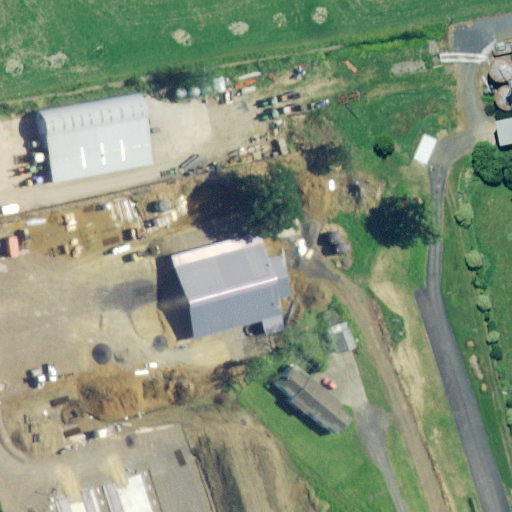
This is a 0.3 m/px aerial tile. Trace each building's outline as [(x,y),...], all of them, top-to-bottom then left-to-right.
[(504,82),(506,82),(507,82),(510,81),(511,80),(511,79),(511,59),(510,58),(508,57),(506,57),(503,57),(501,57),(499,58),(498,58),(496,60),(494,61),(493,63),(492,65),(491,67),(491,69),(491,72),(492,74),(493,76),(494,78),(496,79),(498,80),(500,81),(502,82),(504,82)] [(220,90),(217,77),(207,79),(209,93),(220,90)] [(511,111),(511,110),(511,84),(510,84),(508,84),(505,85),(504,86),(502,87),(500,88),(499,90),(497,92),(496,94),(496,96),(496,98),(496,101),(497,103),(498,105),(499,107),(501,108),(503,110),(505,111),(507,111),(510,111),(511,111)] [(146,164),(133,93),(32,111),(45,183),(146,164)] [(470,138),(464,114),(443,120),(444,124),(431,127),(436,147),(470,138)] [(511,118),(501,121),(505,146),(511,144),(511,118)] [(425,149),(420,132),(407,136),(412,153),(425,149)] [(386,166),(362,174),(359,165),(341,171),(344,180),(346,186),(339,188),(341,196),(336,198),(339,209),(346,207),(352,225),(399,210),(394,193),(386,166)] [(149,207),(149,208),(150,209),(151,210),(151,211),(153,212),(154,213),(155,213),(156,213),(158,213),(159,213),(160,212),(161,212),(162,211),(163,210),(164,208),(164,207),(164,206),(164,205),(164,203),(163,202),(162,201),(161,200),(160,199),(159,199),(158,198),(157,198),(155,198),(154,198),(153,199),(152,200),(151,201),(150,202),(149,203),(149,204),(149,206),(149,207)] [(334,321),(332,311),(319,314),(322,324),(334,321)] [(350,348),(341,322),(322,329),(331,354),(350,348)] [(329,435),(342,420),(333,412),(338,406),(288,366),(272,386),(286,397),(283,401),(299,414),(301,412),(329,435)]
